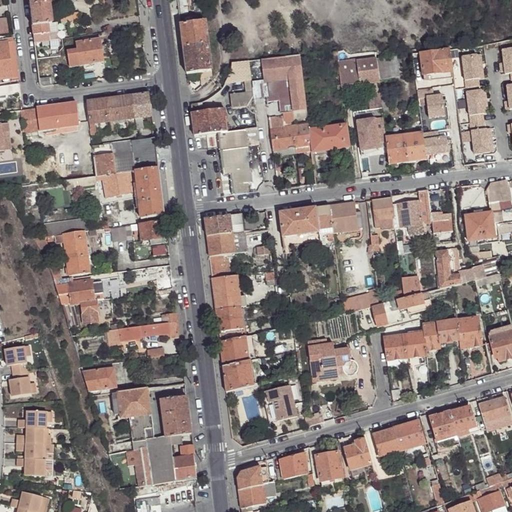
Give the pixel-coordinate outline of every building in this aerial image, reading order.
[(50,23),(47,0),(28,0),(31,25),(47,24),(50,23)] [(78,20),(78,13),(59,15),(60,22),(78,20)] [(49,41),(57,40),(56,22),(50,23),(47,24),(48,33),(49,39),(49,41)] [(180,25),(187,75),(200,73),(211,72),(205,22),(180,25)] [(48,33),(47,24),(31,25),(32,35),(48,33)] [(33,41),(49,39),(48,33),(32,35),(33,41)] [(102,55),(101,48),(100,40),(75,43),(77,51),(66,53),(69,68),(104,63),(102,55)] [(0,79),(17,77),(13,42),(0,43),(0,79)] [(451,50),(421,53),(422,57),(424,75),(426,75),(443,73),(453,72),(451,50)] [(511,50),(503,52),(504,64),(505,73),(505,76),(511,75),(511,83),(511,82),(511,50)] [(477,56),(462,57),(465,89),(479,87),(478,80),(480,80),(477,56)] [(299,57),(261,61),(266,102),(275,101),(275,96),(278,96),(280,94),(278,81),(293,80),(297,112),(280,114),(281,117),(269,118),(270,131),(283,129),(282,125),(307,122),(299,57)] [(397,57),(377,59),(379,80),(384,80),(399,78),(397,57)] [(377,59),(357,62),(359,84),(359,85),(379,83),(379,80),(377,59)] [(347,61),(338,62),(341,85),(341,87),(359,84),(357,62),(356,60),(347,61)] [(211,72),(200,73),(202,87),(212,79),(211,72)] [(443,73),(426,75),(426,80),(429,82),(441,81),(443,78),(443,73)] [(42,87),(53,86),(52,77),(38,79),(38,82),(38,83),(40,86),(42,87)] [(275,96),(275,101),(279,100),(280,114),(297,112),(293,80),(278,81),(280,94),(278,96),(275,96)] [(245,95),(230,96),(231,108),(254,106),(252,83),(245,83),(245,95)] [(0,98),(20,96),(18,84),(0,86),(0,98)] [(432,90),(417,91),(419,99),(425,98),(428,119),(444,117),(442,96),(433,97),(432,90)] [(481,91),(466,93),(469,124),(482,123),(482,115),(483,115),(481,91)] [(142,118),(152,117),(149,94),(133,96),(135,119),(142,118)] [(381,94),(372,95),(374,109),(382,108),(381,94)] [(135,119),(133,96),(124,97),(127,120),(135,119)] [(107,100),(109,122),(112,122),(124,121),(127,120),(124,97),(107,100)] [(90,121),(90,125),(97,124),(109,122),(107,100),(87,102),(90,121)] [(37,109),(40,131),(77,126),(79,126),(79,122),(77,104),(37,109)] [(22,112),(20,112),(24,133),(40,131),(37,109),(22,111),(22,112)] [(193,113),(191,113),(194,136),(218,133),(227,132),(224,109),(193,113)] [(135,122),(136,129),(143,128),(142,118),(135,119),(135,122)] [(384,119),(357,122),(361,150),(379,149),(378,143),(387,142),(386,138),(384,124),(384,119)] [(0,148),(5,148),(3,132),(9,131),(8,123),(0,123),(0,148)] [(482,123),(469,124),(472,155),(487,154),(485,130),(483,130),(482,123)] [(77,126),(40,131),(41,134),(51,133),(52,135),(78,132),(77,126)] [(292,128),(295,149),(310,147),(308,131),(308,126),(292,128)] [(308,131),(310,147),(311,153),(327,151),(349,149),(346,129),(342,129),(341,127),(323,128),(323,129),(308,131)] [(283,129),(270,131),(273,152),(295,149),(292,128),(283,129)] [(229,175),(232,196),(248,194),(247,184),(251,183),(248,149),(260,147),(257,129),(227,132),(218,133),(223,176),(229,175)] [(9,131),(3,132),(5,148),(12,147),(9,131)] [(437,131),(422,133),(422,134),(425,156),(448,154),(446,139),(438,140),(437,131)] [(422,134),(386,138),(387,142),(389,166),(426,161),(425,156),(422,134)] [(131,141),(134,172),(158,168),(155,138),(131,141)] [(129,172),(134,172),(131,141),(126,142),(126,154),(113,156),(115,174),(117,174),(129,172)] [(92,146),(94,158),(113,156),(126,154),(126,142),(96,146),(92,146)] [(310,147),(295,149),(295,155),(311,153),(310,147)] [(61,157),(63,168),(69,167),(67,148),(60,149),(61,157)] [(273,157),(273,158),(295,155),(295,149),(273,152),(273,157)] [(94,161),(96,177),(103,176),(115,174),(113,156),(94,158),(94,161)] [(85,165),(86,178),(96,177),(94,161),(83,163),(83,165),(85,165)] [(63,168),(64,181),(73,180),(86,178),(85,165),(83,165),(69,167),(63,168)] [(141,219),(164,216),(162,200),(160,186),(158,168),(134,172),(141,219)] [(117,174),(120,195),(132,194),(129,172),(117,174)] [(103,176),(103,182),(104,184),(106,198),(120,195),(117,174),(115,174),(103,176)] [(64,181),(36,184),(36,190),(66,188),(66,191),(75,191),(75,189),(87,187),(95,186),(96,183),(103,182),(103,176),(96,177),(86,178),(73,180),(64,181)] [(485,193),(488,215),(492,214),(494,238),(511,235),(511,224),(504,225),(500,206),(511,203),(511,202),(508,181),(491,183),(485,193)] [(418,192),(420,202),(398,205),(393,205),(395,229),(401,228),(409,227),(422,225),(432,224),(431,215),(429,191),(418,192)] [(395,229),(393,205),(392,199),(391,199),(372,201),(376,229),(382,228),(383,230),(395,229)] [(332,226),(356,223),(354,203),(330,207),(332,226)] [(332,226),(330,207),(316,208),(319,230),(332,229),(332,226)] [(319,230),(316,208),(279,213),(283,238),(319,233),(319,230)] [(244,235),(242,214),(204,219),(207,237),(233,233),(234,236),(244,235)] [(453,233),(452,222),(451,215),(438,217),(438,214),(431,215),(432,224),(433,235),(453,233)] [(465,217),(467,243),(494,240),(494,238),(492,214),(488,215),(465,217)] [(91,215),(92,224),(103,223),(102,215),(91,215)] [(42,225),(43,237),(56,236),(85,232),(89,232),(87,220),(42,225)] [(140,224),(140,228),(142,241),(143,247),(149,246),(167,244),(166,234),(165,221),(140,224)] [(91,224),(92,231),(105,229),(109,229),(108,222),(103,223),(92,224),(91,224)] [(337,233),(357,231),(357,226),(356,223),(332,226),(332,229),(333,234),(337,233)] [(123,227),(110,229),(112,242),(125,240),(123,227)] [(85,232),(56,236),(57,244),(65,243),(69,276),(91,274),(88,255),(87,248),(85,232)] [(225,278),(223,256),(246,252),(244,235),(234,236),(233,233),(207,237),(212,280),(225,278)] [(371,235),(373,252),(380,251),(378,234),(371,235)] [(34,239),(49,268),(55,265),(46,248),(48,247),(43,237),(34,239)] [(136,242),(133,243),(135,262),(151,260),(149,246),(143,247),(142,241),(136,242)] [(271,247),(256,249),(257,257),(272,255),(271,247)] [(450,287),(447,252),(435,253),(439,290),(450,287)] [(455,286),(459,285),(458,276),(454,276),(452,256),(449,252),(447,252),(450,287),(452,287),(455,286)] [(51,272),(54,281),(55,281),(56,279),(56,278),(56,276),(56,275),(57,275),(59,275),(60,273),(57,264),(55,265),(49,268),(51,272)] [(265,273),(266,280),(275,279),(274,272),(265,273)] [(492,276),(474,281),(476,287),(494,282),(494,281),(492,276)] [(241,308),(239,297),(237,277),(225,278),(212,280),(216,311),(241,308)] [(400,279),(402,292),(403,299),(407,298),(416,296),(414,277),(400,279)] [(91,281),(68,285),(69,292),(70,305),(81,304),(81,302),(94,300),(91,281)] [(68,285),(55,286),(57,293),(62,293),(69,292),(68,285)] [(377,292),(341,301),(343,314),(372,307),(379,305),(377,292)] [(390,295),(392,302),(397,301),(403,299),(402,292),(390,295)] [(62,293),(57,293),(61,306),(66,305),(62,293)] [(397,301),(399,309),(400,311),(407,309),(423,305),(423,303),(421,295),(416,296),(407,298),(403,299),(397,301)] [(97,310),(96,301),(81,303),(81,304),(84,324),(99,323),(97,313),(97,310)] [(383,304),(384,309),(390,307),(391,311),(399,309),(397,301),(392,302),(383,304)] [(423,305),(407,309),(409,315),(432,309),(430,301),(423,303),(423,305)] [(379,305),(372,307),(378,327),(388,324),(387,320),(385,313),(384,309),(383,304),(379,305)] [(243,329),(241,308),(216,311),(219,333),(243,330),(243,329)] [(65,317),(67,324),(69,324),(74,322),(72,314),(69,315),(65,317)] [(168,324),(177,323),(177,322),(176,314),(162,315),(163,325),(168,324)] [(461,346),(461,350),(482,347),(478,318),(457,321),(460,341),(461,346)] [(460,341),(457,321),(451,322),(437,324),(439,344),(440,344),(460,341)] [(172,339),(179,338),(177,323),(168,324),(170,335),(170,337),(172,339)] [(136,339),(170,335),(168,324),(163,325),(120,331),(118,331),(120,343),(136,339)] [(441,349),(440,344),(439,344),(437,324),(423,326),(424,334),(426,351),(441,349)] [(511,358),(511,327),(491,333),(489,336),(493,349),(495,349),(499,362),(511,358)] [(108,332),(107,332),(108,344),(120,343),(118,331),(112,332),(112,331),(108,332)] [(407,358),(427,356),(426,351),(424,334),(384,339),(387,360),(407,358)] [(251,339),(251,336),(245,337),(249,362),(250,361),(254,361),(251,339)] [(245,337),(220,343),(223,368),(249,362),(245,337)] [(309,343),(313,375),(324,373),(325,381),(338,379),(337,372),(343,371),(344,373),(345,374),(346,376),(348,376),(350,377),(352,377),(353,376),(356,375),(357,374),(357,373),(358,371),(358,370),(358,368),(358,366),(356,364),(354,363),(352,362),(350,362),(348,349),(334,351),(333,345),(320,346),(319,342),(309,343)] [(13,374),(28,372),(26,358),(24,348),(5,351),(6,360),(11,359),(12,367),(13,374)] [(153,359),(168,357),(167,350),(153,352),(153,359)] [(407,365),(407,358),(387,360),(388,367),(407,365)] [(223,368),(226,393),(253,386),(250,361),(249,362),(223,368)] [(106,370),(108,390),(117,389),(114,369),(106,370)] [(82,373),(88,392),(100,391),(108,390),(106,370),(82,373)] [(28,372),(13,374),(14,381),(15,389),(11,389),(12,398),(31,395),(30,386),(28,372)] [(324,373),(313,375),(314,382),(325,381),(324,373)] [(290,386),(266,392),(269,404),(273,403),(278,402),(279,409),(275,410),(278,422),(298,417),(290,386)] [(121,420),(129,419),(151,416),(151,410),(148,390),(118,394),(120,415),(121,420)] [(391,391),(392,399),(396,398),(401,398),(400,390),(391,391)] [(266,392),(262,393),(270,424),(278,422),(275,410),(273,403),(269,404),(266,392)] [(161,400),(166,438),(170,437),(181,436),(191,434),(189,414),(186,397),(161,400)] [(505,397),(480,405),(485,424),(511,417),(505,397)] [(470,407),(451,413),(456,433),(475,428),(470,407)] [(132,438),(132,443),(161,439),(157,409),(151,410),(151,416),(129,419),(132,438)] [(46,413),(26,413),(26,422),(17,422),(17,429),(25,430),(45,430),(45,423),(46,413)] [(456,433),(451,413),(430,419),(437,441),(457,436),(456,433)] [(511,417),(485,424),(487,429),(511,421),(511,417)] [(419,422),(393,429),(399,452),(425,445),(419,422)] [(475,428),(456,433),(457,436),(458,439),(480,432),(479,427),(475,428)] [(399,452),(393,429),(373,435),(379,458),(391,455),(399,452)] [(15,445),(44,446),(44,438),(47,438),(47,437),(47,430),(45,430),(25,430),(25,438),(15,437),(15,445)] [(181,436),(170,437),(172,448),(182,447),(181,436)] [(457,436),(437,441),(434,442),(436,447),(445,444),(459,441),(458,439),(457,436)] [(137,472),(140,487),(176,482),(173,459),(172,448),(170,437),(166,438),(161,439),(132,443),(134,452),(137,472)] [(372,465),(365,440),(354,443),(355,447),(345,450),(350,471),(351,470),(357,469),(362,468),(372,465)] [(459,441),(445,444),(447,450),(460,446),(459,441)] [(119,445),(120,453),(126,453),(134,452),(132,443),(119,445)] [(44,446),(15,445),(15,453),(25,453),(24,461),(44,461),(46,461),(46,455),(44,455),(44,446)] [(194,456),(193,447),(182,448),(183,455),(183,457),(194,456)] [(130,473),(137,472),(134,452),(126,453),(130,473)] [(316,456),(321,482),(343,478),(338,453),(316,456)] [(280,461),(281,468),(283,481),(298,478),(302,477),(307,476),(304,454),(280,461)] [(391,455),(379,458),(380,463),(392,460),(391,455)] [(173,459),(176,482),(189,480),(189,474),(196,473),(194,456),(183,457),(183,458),(179,459),(173,459)] [(24,461),(15,461),(15,468),(24,469),(24,477),(44,478),(44,461),(24,461)] [(237,480),(239,491),(263,486),(261,469),(260,467),(241,473),(237,480)] [(261,469),(263,486),(269,484),(267,468),(261,469)] [(351,470),(350,471),(353,480),(364,477),(362,468),(357,469),(351,470)] [(502,482),(501,477),(500,475),(486,480),(489,487),(497,484),(501,483),(502,482)] [(308,487),(307,476),(302,477),(298,478),(298,480),(302,480),(303,488),(308,487)] [(343,478),(321,482),(321,487),(344,483),(343,478)] [(511,478),(508,481),(502,482),(501,483),(503,488),(511,484),(511,478)] [(444,501),(438,480),(431,482),(438,507),(443,505),(444,504),(444,501)] [(269,484),(263,486),(265,499),(275,497),(274,483),(269,484)] [(489,487),(473,493),(471,494),(474,502),(478,501),(497,493),(496,488),(498,487),(497,484),(489,487)] [(263,486),(239,491),(241,510),(252,508),(265,505),(265,499),(263,486)] [(478,501),(482,511),(487,511),(495,509),(504,506),(499,492),(497,493),(478,501)] [(41,497),(22,493),(20,502),(12,500),(10,507),(18,509),(29,511),(37,511),(39,507),(41,497)] [(471,494),(448,503),(444,504),(443,505),(445,511),(447,511),(449,511),(473,511),(470,504),(474,502),(471,494)]
